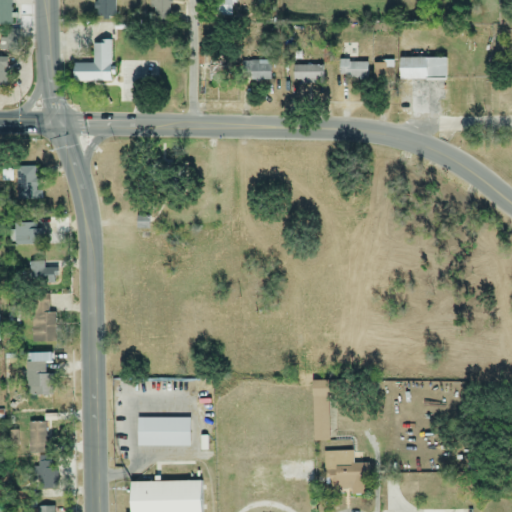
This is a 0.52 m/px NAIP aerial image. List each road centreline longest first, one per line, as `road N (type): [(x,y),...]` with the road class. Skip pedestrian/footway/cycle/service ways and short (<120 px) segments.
road 1 (tertiary): [(511,202),(462,165),(377,134),(59,124)]
road 2 (secondary): [(95,511),(88,226),(59,124)]
road 3 (residential): [(193,127),(190,0)]
road 4 (secondary): [(59,124),(46,0)]
